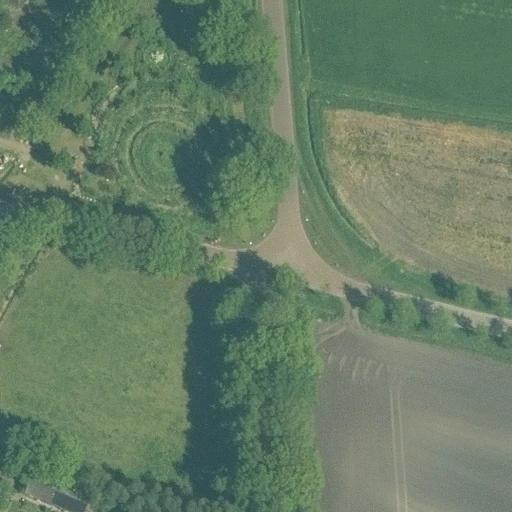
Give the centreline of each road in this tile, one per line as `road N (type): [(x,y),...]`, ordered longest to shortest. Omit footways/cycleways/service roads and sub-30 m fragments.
road 1 (tertiary): [(294,276),(16,211)]
road 2 (tertiary): [(294,276),(272,0)]
road 3 (track): [(150,0),(16,211)]
road 4 (track): [(271,511),(246,266)]
road 5 (tertiary): [(511,330),(294,276)]
